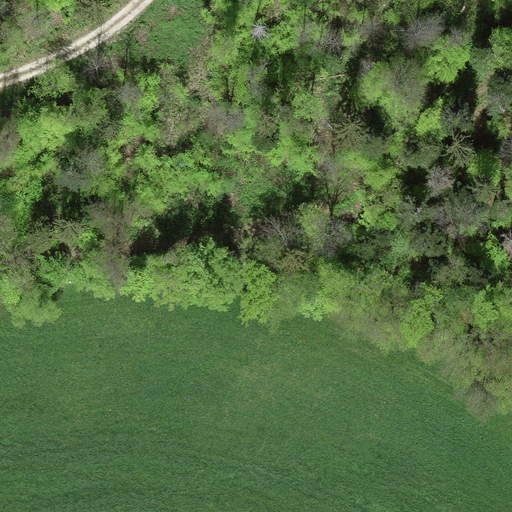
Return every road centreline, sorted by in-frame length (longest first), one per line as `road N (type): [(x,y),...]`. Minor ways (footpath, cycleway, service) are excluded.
road 1 (track): [(511,66),(370,174),(256,224),(88,255),(0,259)]
road 2 (track): [(0,80),(83,49),(143,0)]
